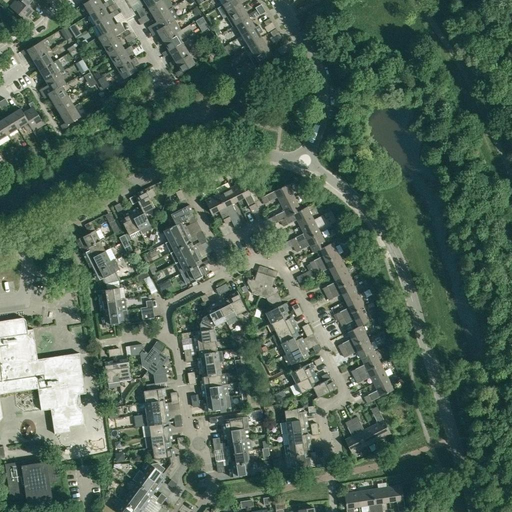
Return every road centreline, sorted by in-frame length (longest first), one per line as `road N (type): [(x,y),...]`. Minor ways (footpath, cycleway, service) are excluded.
road 1 (unclassified): [(476,511),(390,245),(358,201),(302,165)]
road 2 (residential): [(333,511),(321,409),(347,395),(325,343),(280,267),(254,260),(228,274)]
road 3 (unclassified): [(302,165),(320,116),(320,82),(277,0)]
road 4 (unclassified): [(17,241),(174,163)]
road 5 (unclassified): [(174,163),(243,152),(302,165)]
road 6 (residential): [(207,454),(188,431),(180,365),(167,338)]
road 7 (residential): [(228,274),(174,163)]
